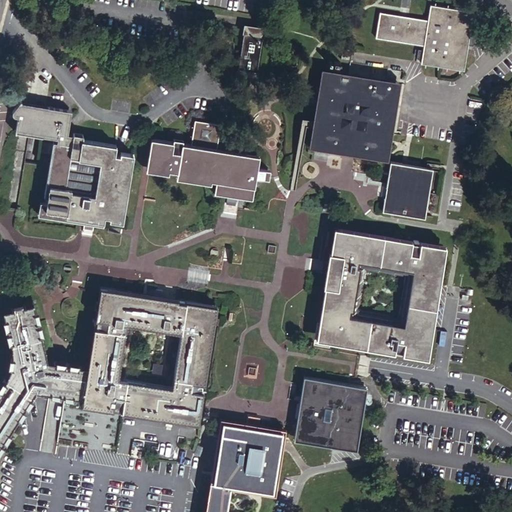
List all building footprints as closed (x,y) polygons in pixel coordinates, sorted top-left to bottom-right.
[(430,21),(382,13),(378,39),(426,46),(423,64),(466,71),(476,13),(433,6),(430,21)] [(264,32),(245,29),(238,73),(258,76),(264,32)] [(354,52),(344,51),(342,60),(352,62),(354,52)] [(400,84),(325,72),(312,147),(390,161),(400,84)] [(72,112),(21,104),(22,101),(20,100),(14,110),(13,112),(14,114),(14,115),(15,116),(16,117),(18,117),(16,133),(43,137),(45,122),(67,126),(65,135),(68,136),(72,112)] [(221,125),(196,121),(192,146),(155,139),(149,171),(169,175),(170,171),(177,173),(177,179),(211,185),(212,182),(217,183),(215,195),(228,197),(227,204),(236,206),(237,198),(253,201),(257,179),(270,181),(271,172),(258,169),(260,157),(217,150),(221,125)] [(53,139),(44,198),(47,198),(46,204),(40,203),(38,216),(84,223),(83,229),(92,231),(94,225),(103,227),(105,217),(110,218),(109,221),(123,223),(133,158),(120,156),(120,159),(114,158),(115,155),(116,146),(83,140),(73,139),(73,136),(68,136),(65,135),(67,126),(45,122),(43,137),(53,139)] [(435,170),(392,164),(383,212),(426,220),(435,170)] [(396,352),(401,352),(401,351),(427,355),(445,247),(336,229),(318,337),(396,350),(396,352)] [(176,298),(164,296),(163,299),(100,288),(94,326),(95,326),(95,329),(96,329),(90,370),(47,363),(32,305),(1,313),(9,346),(10,359),(9,368),(3,381),(0,386),(0,447),(10,431),(14,434),(20,426),(17,424),(36,393),(85,402),(84,403),(112,408),(112,409),(121,411),(120,416),(195,428),(200,394),(202,394),(202,392),(204,392),(217,308),(176,301),(176,298)] [(367,389),(304,379),(294,441),(357,452),(367,389)] [(248,426),(221,422),(206,511),(226,511),(230,488),(274,495),(284,432),(257,428),(258,423),(249,422),(248,426)]
